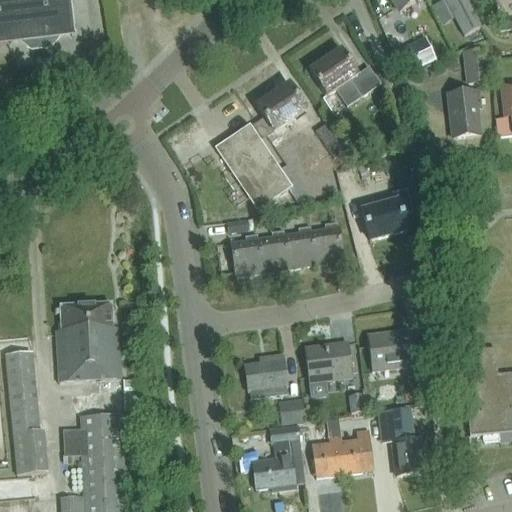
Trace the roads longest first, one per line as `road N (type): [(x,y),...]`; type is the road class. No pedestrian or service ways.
road 1 (unclassified): [(191,329),(174,211),(117,118)]
road 2 (residential): [(191,329),(402,288)]
road 3 (unclassified): [(211,511),(191,329)]
road 4 (tertiary): [(117,118),(239,0)]
road 5 (tertiary): [(0,197),(117,118)]
